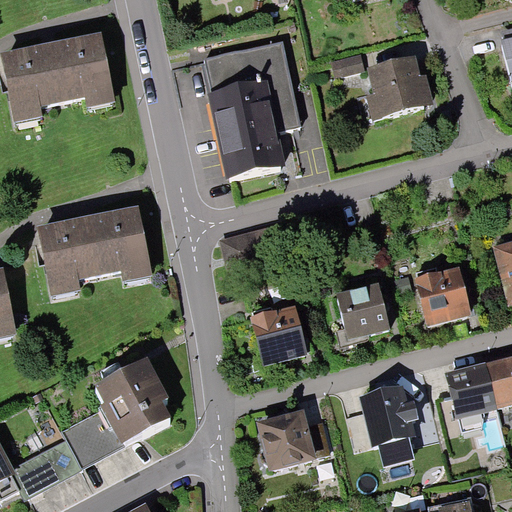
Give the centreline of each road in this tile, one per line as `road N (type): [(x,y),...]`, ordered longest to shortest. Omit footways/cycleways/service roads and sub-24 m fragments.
road 1 (residential): [(218,406),(511,336)]
road 2 (residential): [(475,152),(191,224)]
road 3 (residential): [(141,0),(191,224)]
road 4 (residential): [(191,224),(218,406)]
road 5 (residential): [(92,511),(220,451)]
road 6 (residential): [(441,33),(475,152)]
